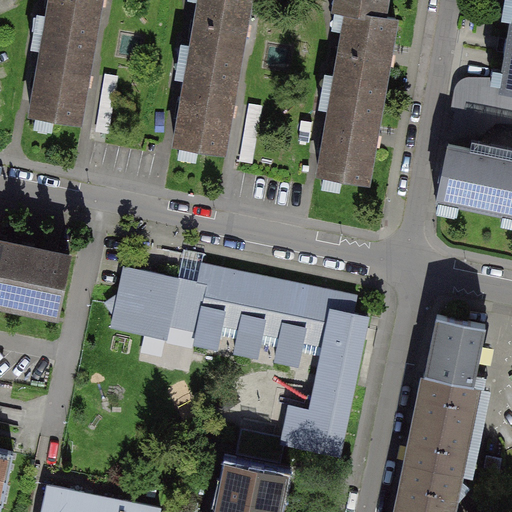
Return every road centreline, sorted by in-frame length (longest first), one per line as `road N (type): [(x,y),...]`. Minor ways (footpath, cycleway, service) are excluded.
road 1 (residential): [(0,182),(420,273)]
road 2 (residential): [(420,273),(409,243),(451,0)]
road 3 (residential): [(372,511),(420,273)]
